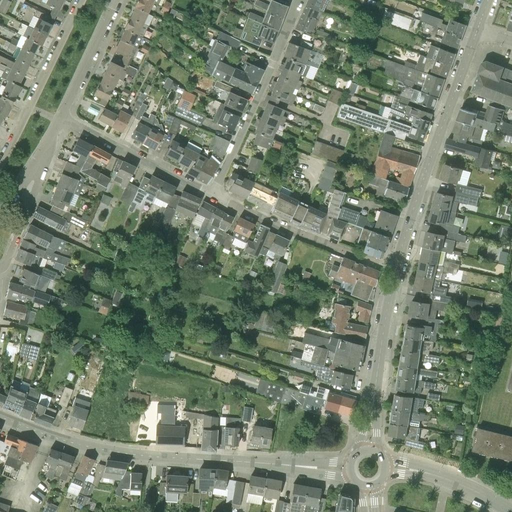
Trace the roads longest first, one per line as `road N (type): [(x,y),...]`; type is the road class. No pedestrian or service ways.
road 1 (tertiary): [(0,419),(87,449),(349,468)]
road 2 (residential): [(396,271),(475,31)]
road 3 (residential): [(214,197),(298,0)]
road 4 (residential): [(214,197),(396,271)]
road 5 (residential): [(368,450),(396,271)]
road 6 (residential): [(214,197),(59,122)]
road 7 (residential): [(59,122),(116,0)]
road 8 (tertiary): [(511,511),(447,479),(386,466)]
road 9 (residential): [(26,109),(78,0)]
